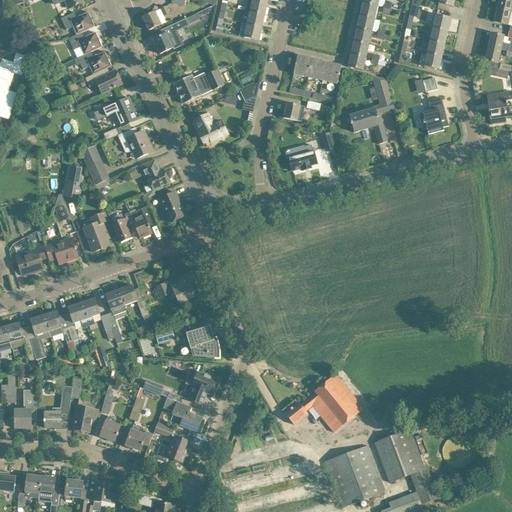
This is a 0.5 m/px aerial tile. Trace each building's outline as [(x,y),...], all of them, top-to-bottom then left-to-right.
[(52,0),(55,5),(64,0),(69,9),(82,3),(80,0),(52,0)] [(265,15),(268,2),(256,0),(247,0),(245,11),(250,12),(265,15)] [(511,12),(511,0),(498,0),(497,9),(511,12)] [(223,20),(226,6),(227,4),(222,3),(218,18),(223,20)] [(375,19),(378,6),(363,3),(360,16),(375,19)] [(166,7),(160,10),(164,16),(169,14),(166,7)] [(511,12),(497,9),(494,22),(510,26),(510,25),(511,25),(511,12)] [(77,18),(75,13),(61,19),(66,31),(72,28),(75,35),(75,36),(82,33),(95,27),(88,12),(77,18)] [(155,12),(142,18),(148,31),(161,25),(155,12)] [(262,28),(265,15),(250,12),(247,25),(262,28)] [(193,15),(187,18),(190,24),(196,21),(193,15)] [(447,31),(450,18),(435,15),(432,28),(447,31)] [(372,32),(375,19),(360,16),(357,29),(372,32)] [(162,36),(153,40),(160,55),(173,48),(174,50),(183,46),(177,31),(189,25),(186,19),(160,31),(162,36)] [(259,41),(262,28),(247,25),(244,38),(259,41)] [(445,44),(447,31),(432,28),(429,41),(445,44)] [(369,45),(372,32),(357,29),(354,42),(369,45)] [(84,38),(82,33),(75,36),(75,35),(68,39),(74,52),(81,49),(84,55),(91,52),(102,47),(95,33),(84,38)] [(504,36),(491,34),(488,47),(501,50),(507,51),(511,52),(511,47),(508,47),(509,44),(503,43),(504,36)] [(442,57),(445,44),(429,41),(426,54),(442,57)] [(366,58),(369,45),(354,42),(351,55),(366,58)] [(501,50),(488,47),(485,61),(498,64),(501,50)] [(404,58),(406,51),(401,50),(398,63),(410,66),(411,59),(404,58)] [(84,55),(74,60),(76,65),(79,64),(83,71),(90,68),(93,74),(93,75),(107,68),(111,66),(104,52),(93,57),(91,52),(84,55)] [(0,58),(0,68),(14,73),(14,74),(22,77),(29,57),(16,53),(13,62),(0,58)] [(439,70),(442,57),(426,54),(423,67),(439,70)] [(363,71),(366,58),(351,55),(348,68),(363,71)] [(308,78),(312,60),(298,56),(293,75),(308,78)] [(322,81),(327,63),(312,60),(308,78),(322,81)] [(337,85),(340,70),(341,66),(327,63),(322,81),(337,85)] [(500,64),(499,70),(511,72),(511,66),(500,64)] [(497,77),(499,70),(484,67),(482,73),(497,77)] [(0,68),(0,78),(8,81),(3,97),(6,98),(0,116),(0,117),(9,120),(17,93),(9,91),(14,74),(14,73),(0,68)] [(110,73),(107,68),(93,75),(93,74),(85,78),(79,81),(82,87),(86,86),(84,83),(87,81),(90,88),(97,84),(102,94),(122,85),(115,71),(110,73)] [(191,76),(174,84),(183,104),(224,86),(217,71),(205,76),(204,73),(202,74),(192,78),(191,76)] [(372,110),(350,117),(351,123),(350,123),(351,125),(352,125),(354,133),(374,127),(379,145),(387,142),(379,114),(387,112),(395,110),(386,80),(371,77),(379,106),(372,108),(372,110)] [(258,83),(240,92),(245,102),(244,103),(243,111),(253,113),(256,98),(255,98),(258,83)] [(492,93),(509,93),(508,85),(492,86),(492,93)] [(440,90),(430,92),(432,98),(441,96),(440,90)] [(511,92),(494,95),(487,96),(491,125),(506,123),(505,115),(511,114),(511,92)] [(107,108),(95,113),(99,120),(110,115),(115,113),(122,127),(129,124),(137,121),(130,107),(132,106),(129,98),(111,106),(107,108)] [(449,127),(441,98),(428,102),(430,111),(420,114),(424,130),(427,129),(428,135),(444,131),(443,128),(449,127)] [(308,102),(306,108),(319,111),(321,105),(308,102)] [(287,104),(284,118),(301,122),(303,115),(304,107),(287,104)] [(27,110),(15,110),(15,130),(28,130),(27,110)] [(221,121),(213,125),(208,114),(194,121),(199,132),(198,133),(205,147),(210,144),(211,146),(223,139),(222,138),(228,135),(221,121)] [(103,134),(106,141),(118,136),(119,135),(116,128),(115,129),(103,134)] [(132,130),(119,135),(118,136),(126,153),(133,152),(137,159),(153,152),(149,144),(147,144),(145,139),(147,138),(144,132),(138,134),(136,128),(132,130)] [(330,134),(322,136),(327,152),(334,150),(330,134)] [(290,162),(288,164),(290,168),(291,168),(292,172),(301,169),(302,171),(311,168),(311,166),(317,165),(314,152),(313,152),(311,145),(304,147),(306,154),(289,159),(290,162)] [(82,152),(96,185),(104,181),(109,179),(95,146),(82,152)] [(146,164),(140,167),(145,178),(148,177),(151,183),(154,191),(147,194),(144,196),(146,200),(156,196),(155,194),(164,190),(162,187),(169,183),(165,172),(162,173),(160,170),(159,171),(157,165),(148,169),(146,164)] [(69,167),(64,196),(80,199),(84,178),(81,178),(82,170),(69,167)] [(106,186),(104,181),(96,185),(95,185),(99,195),(101,194),(100,190),(106,186)] [(185,217),(175,193),(160,199),(170,223),(185,217)] [(56,215),(52,216),(55,223),(59,222),(59,223),(71,218),(62,195),(58,196),(54,210),(56,215)] [(133,222),(134,225),(141,239),(152,234),(148,224),(153,222),(147,208),(141,210),(144,217),(133,222)] [(134,225),(133,222),(129,213),(125,215),(126,218),(112,224),(121,243),(132,239),(129,231),(131,230),(130,227),(134,225)] [(107,232),(105,226),(109,224),(105,214),(90,219),(93,225),(83,229),(93,253),(110,246),(106,233),(107,232)] [(45,248),(48,257),(50,261),(57,259),(59,264),(60,264),(59,262),(65,260),(66,262),(78,258),(72,239),(45,248)] [(37,251),(16,257),(22,275),(33,271),(34,272),(43,269),(40,260),(48,258),(43,243),(35,246),(37,251)] [(186,277),(171,284),(179,304),(195,297),(186,277)] [(157,287),(162,298),(170,295),(165,284),(157,287)] [(132,285),(119,290),(124,306),(138,301),(132,285)] [(127,311),(124,306),(119,290),(106,295),(112,313),(114,316),(127,311)] [(95,299),(81,303),(89,326),(95,324),(92,317),(100,315),(95,299)] [(142,318),(143,317),(144,321),(150,319),(149,315),(148,315),(143,302),(137,304),(142,318)] [(89,326),(81,303),(68,308),(73,324),(81,321),(83,328),(89,326)] [(62,327),(59,317),(57,311),(44,316),(50,338),(63,334),(67,344),(68,344),(70,352),(75,351),(76,350),(68,328),(62,330),(62,327)] [(112,313),(106,315),(113,333),(119,331),(114,316),(112,313)] [(113,333),(106,315),(100,317),(109,340),(115,338),(113,333)] [(50,338),(44,316),(30,320),(36,338),(30,340),(34,354),(41,352),(38,342),(50,338)] [(25,342),(21,329),(19,323),(6,327),(12,349),(25,345),(28,356),(34,354),(30,340),(25,342)] [(74,326),(68,328),(76,350),(75,351),(77,357),(82,355),(80,349),(81,348),(79,340),(74,326)] [(181,347),(180,355),(215,357),(215,359),(220,359),(220,354),(219,350),(219,346),(218,342),(216,338),(214,339),(212,335),(213,334),(212,330),(211,330),(210,326),(186,333),(189,345),(181,347)] [(0,352),(12,349),(6,327),(0,328),(0,363),(1,364),(0,358),(0,352)] [(172,329),(155,334),(158,345),(175,340),(172,329)] [(149,333),(141,336),(145,349),(153,346),(149,333)] [(48,369),(41,371),(43,378),(50,376),(48,369)] [(148,371),(144,378),(168,389),(172,382),(148,371)] [(189,376),(186,384),(192,387),(193,388),(188,400),(202,405),(207,393),(211,395),(217,380),(198,372),(195,379),(189,376)] [(364,409),(336,375),(314,392),(315,393),(301,405),(298,403),(284,414),(294,425),(308,414),(306,412),(313,407),(334,433),(364,409)] [(111,376),(107,390),(106,395),(101,412),(109,414),(113,397),(112,397),(113,391),(111,391),(115,377),(111,376)] [(72,394),(71,399),(79,399),(82,380),(74,379),(72,394)] [(157,385),(154,393),(160,395),(162,389),(163,387),(157,385)] [(162,389),(160,395),(167,398),(169,392),(170,393),(170,392),(162,389)] [(36,391),(23,391),(23,410),(15,411),(15,421),(14,421),(14,423),(15,423),(15,429),(31,429),(31,420),(37,420),(36,391)] [(62,408),(62,413),(69,413),(71,399),(72,394),(64,393),(62,408)] [(134,404),(129,419),(136,422),(142,407),(145,400),(137,397),(134,404)] [(167,398),(163,408),(173,412),(172,414),(183,419),(180,426),(197,432),(202,418),(179,409),(181,404),(167,398)] [(78,407),(74,424),(75,424),(74,430),(89,433),(91,423),(95,424),(98,411),(78,407)] [(45,409),(38,409),(39,421),(44,421),(44,423),(45,423),(45,429),(61,428),(61,413),(62,413),(62,408),(52,408),(52,412),(45,413),(45,409)] [(156,423),(173,428),(175,421),(159,415),(156,423)] [(107,417),(101,437),(115,442),(116,438),(117,436),(118,436),(118,434),(117,434),(120,426),(113,424),(115,419),(107,417)] [(157,424),(154,432),(171,438),(174,430),(157,424)] [(146,433),(145,435),(138,433),(140,427),(134,425),(126,446),(140,451),(142,446),(143,446),(143,444),(148,446),(152,435),(146,433)] [(455,452),(455,458),(472,457),(471,428),(446,429),(446,452),(455,452)] [(424,472),(410,435),(335,462),(349,500),(424,472)] [(171,444),(166,457),(182,463),(187,450),(190,451),(193,444),(175,437),(173,444),(171,444)] [(13,492),(15,478),(9,477),(10,473),(0,471),(0,497),(3,498),(4,491),(13,492)] [(27,475),(25,492),(30,492),(29,498),(39,499),(39,494),(41,477),(27,475)] [(54,487),(55,479),(41,477),(39,494),(39,499),(38,501),(52,503),(51,505),(58,506),(58,504),(59,498),(59,493),(60,488),(54,487)] [(81,498),(83,482),(67,480),(65,500),(73,501),(73,497),(81,498)] [(93,507),(92,511),(99,511),(100,511),(101,502),(109,503),(116,504),(117,494),(112,493),(112,491),(111,491),(112,486),(110,486),(110,484),(105,483),(105,485),(96,484),(93,504),(93,507)] [(129,486),(119,486),(119,501),(129,501),(129,486)] [(19,493),(17,508),(24,509),(25,497),(25,494),(19,493)] [(153,509),(156,510),(155,511),(172,511),(173,510),(176,510),(176,505),(164,504),(164,501),(141,494),(138,504),(153,508),(153,509)] [(86,511),(87,506),(87,502),(80,501),(78,511),(86,511)]
